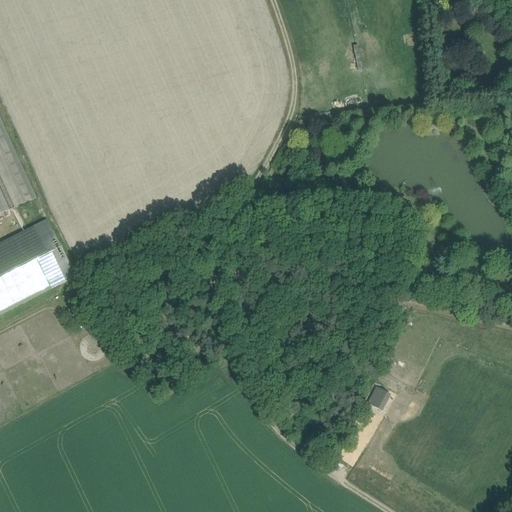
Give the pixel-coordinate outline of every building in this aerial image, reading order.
[(511,115),(511,113),(511,106),(499,107),(499,116),(511,115)] [(37,197),(0,116),(0,129),(32,199),(37,197)] [(0,213),(32,199),(0,129),(0,213)] [(0,314),(76,276),(47,219),(0,242),(0,314)] [(70,316),(77,326),(87,318),(80,309),(70,316)] [(376,387),(368,403),(375,407),(383,391),(376,387)]
